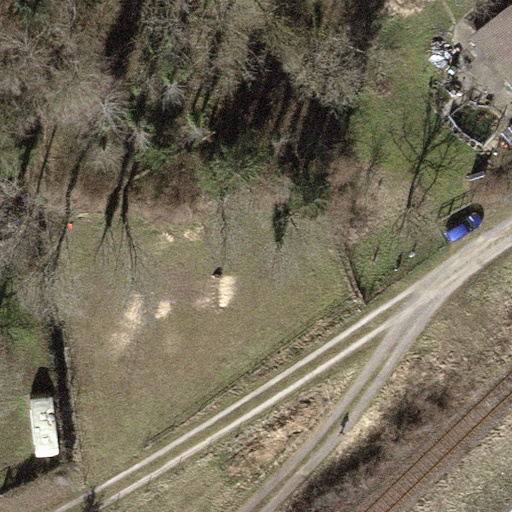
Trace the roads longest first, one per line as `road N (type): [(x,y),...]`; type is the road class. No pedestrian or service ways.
road 1 (track): [(450,274),(48,511)]
road 2 (track): [(248,511),(342,412),(450,274)]
